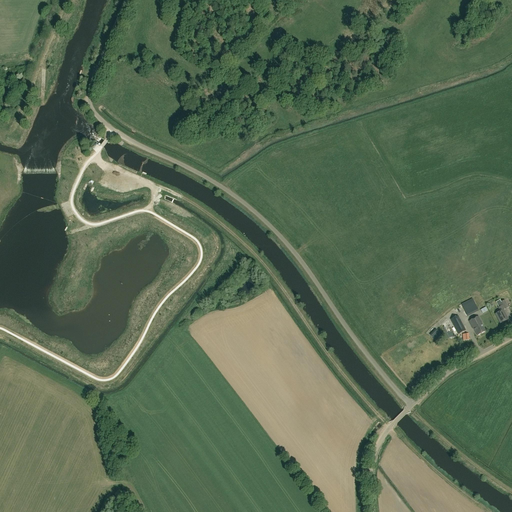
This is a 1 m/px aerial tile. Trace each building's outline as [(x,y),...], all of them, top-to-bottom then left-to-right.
[(468,316),(479,311),(472,299),(461,304),(468,316)] [(500,323),(508,319),(503,310),(504,310),(502,306),(498,308),(500,311),(495,314),(500,323)] [(458,334),(466,331),(458,316),(451,319),(458,334)] [(477,336),(486,331),(482,324),(483,324),(478,316),(469,321),(473,329),(474,329),(477,336)] [(436,327),(430,334),(434,337),(440,330),(436,327)]
